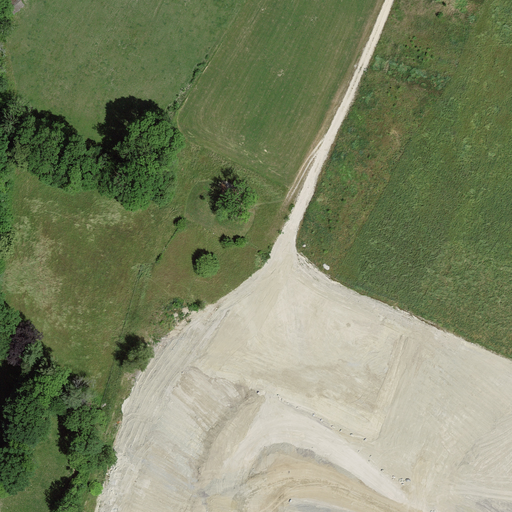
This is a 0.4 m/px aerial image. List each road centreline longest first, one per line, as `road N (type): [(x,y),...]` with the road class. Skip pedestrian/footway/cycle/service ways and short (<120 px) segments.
road 1 (track): [(288,233),(384,0)]
road 2 (track): [(60,511),(85,403),(0,331)]
